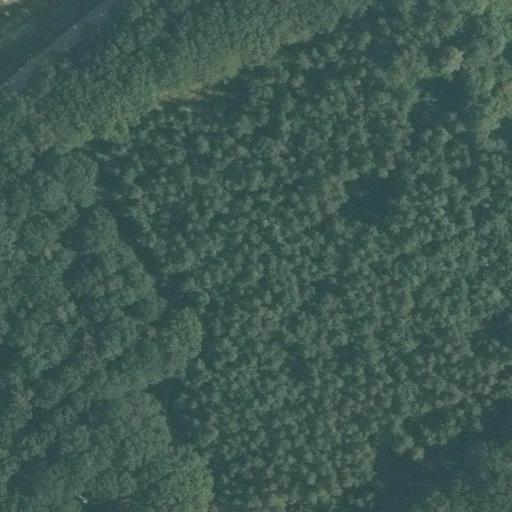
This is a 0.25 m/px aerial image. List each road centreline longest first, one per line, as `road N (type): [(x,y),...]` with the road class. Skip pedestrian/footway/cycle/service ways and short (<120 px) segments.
road 1 (track): [(218,511),(169,434),(166,404),(194,327),(182,297),(22,73)]
road 2 (track): [(122,0),(22,73)]
